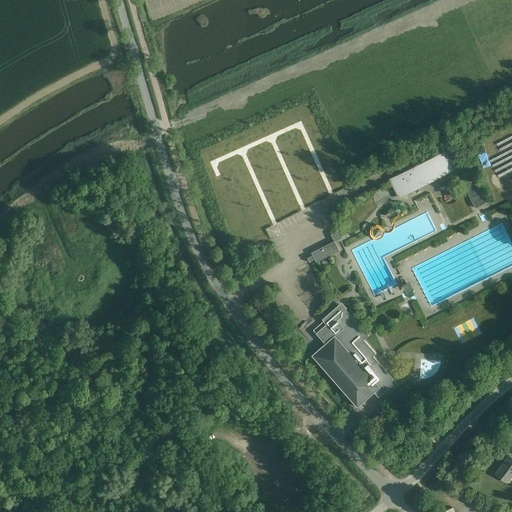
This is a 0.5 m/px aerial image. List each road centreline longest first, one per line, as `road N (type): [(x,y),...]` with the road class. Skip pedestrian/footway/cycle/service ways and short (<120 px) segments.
road 1 (unclassified): [(392,497),(301,398),(213,280),(187,225),(118,0)]
road 2 (unclassified): [(511,385),(392,497)]
